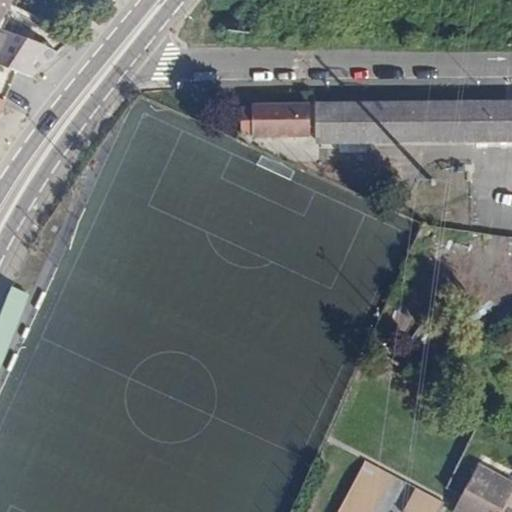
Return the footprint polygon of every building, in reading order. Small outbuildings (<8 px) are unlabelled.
[(31,45),(55,54),(75,37),(41,23),(31,45)] [(31,45),(0,33),(0,65),(16,72),(28,77),(55,54),(31,45)] [(0,102),(2,103),(16,72),(0,65),(0,102)] [(511,105),(312,107),(313,145),(511,143),(511,105)] [(234,140),(302,140),(302,108),(246,109),(245,112),(234,113),(234,140)] [(370,511),(390,474),(359,458),(331,511),(370,511)] [(511,486),(511,481),(476,463),(453,507),(461,511),(498,511),(510,490),(511,486)] [(438,511),(445,501),(416,486),(403,511),(404,511),(438,511)] [(511,511),(511,491),(510,490),(498,511),(511,511)]
